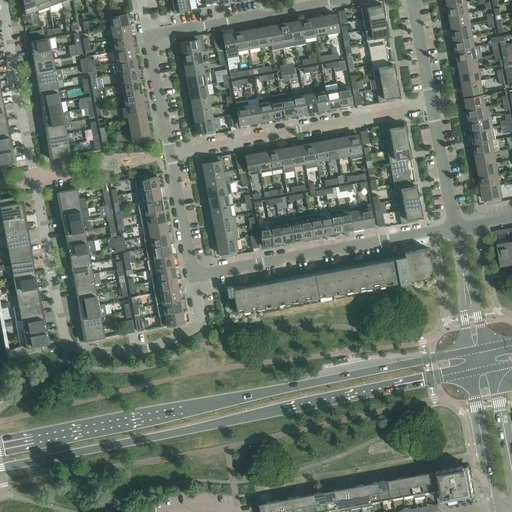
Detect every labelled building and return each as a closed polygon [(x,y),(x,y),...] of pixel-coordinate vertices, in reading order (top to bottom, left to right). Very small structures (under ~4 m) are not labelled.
[(22,0),(24,6),(21,7),(22,16),(37,11),(35,0),(22,0)] [(35,0),(37,11),(49,6),(48,0),(35,0)] [(171,0),(174,13),(191,10),(188,0),(171,0)] [(378,6),(377,2),(360,5),(360,6),(361,6),(363,19),(384,15),(382,5),(378,6)] [(449,10),(448,10),(449,15),(450,15),(450,17),(468,13),(466,3),(448,6),(449,10)] [(346,22),(344,11),(338,12),(340,23),(346,22)] [(451,21),(450,21),(451,27),(452,26),(452,28),(470,25),(468,13),(450,17),(451,21)] [(127,14),(109,17),(111,29),(129,25),(127,14)] [(339,32),(335,14),(324,16),(327,34),(339,32)] [(384,15),(363,19),(365,30),(386,26),(384,15)] [(312,18),(316,36),(327,34),(324,16),(312,18)] [(301,20),(305,38),(316,36),(312,18),(301,20)] [(290,22),(294,46),(306,44),(305,38),(301,20),(290,22)] [(279,24),(283,48),(294,46),(290,22),(279,24)] [(268,26),(271,44),(272,50),(283,48),(279,24),(268,26)] [(129,25),(111,29),(113,40),(131,37),(129,25)] [(453,32),(454,38),(454,39),(472,36),(470,25),(452,28),(453,32)] [(256,29),(260,46),(271,44),(268,26),(256,29)] [(383,37),(388,36),(386,26),(365,30),(368,43),(384,40),(383,37)] [(245,31),(249,48),(260,46),(256,29),(245,31)] [(42,36),(41,30),(29,32),(31,38),(42,36)] [(234,33),(237,50),(249,48),(245,31),(234,33)] [(234,33),(222,35),(227,59),(238,56),(237,50),(234,33)] [(188,41),(180,43),(182,54),(200,51),(205,50),(202,35),(196,36),(188,37),(188,41)] [(219,35),(213,37),(215,48),(221,47),(219,35)] [(455,43),(455,44),(456,49),(456,50),(474,47),(472,36),(454,39),(455,43)] [(131,37),(113,40),(115,51),(133,48),(131,37)] [(32,52),(32,53),(51,49),(49,38),(30,42),(32,52)] [(384,40),(368,43),(372,65),(388,62),(384,40)] [(457,55),(458,60),(459,62),(476,58),(481,57),(479,46),(474,47),(456,50),(457,55)] [(133,48),(115,51),(117,62),(135,59),(133,48)] [(34,63),(53,60),(51,49),(32,53),(34,63)] [(184,66),(202,62),(200,51),(182,54),(184,66)] [(459,66),(460,71),(461,73),(478,69),(476,58),(459,62),(459,66)] [(135,59),(117,62),(120,74),(137,70),(135,59)] [(36,73),(35,74),(36,74),(55,70),(53,60),(34,63),(36,73)] [(186,77),(204,74),(202,62),(184,66),(186,77)] [(394,65),(389,66),(388,62),(372,65),(374,79),(395,75),(394,65)] [(61,69),(55,70),(36,74),(38,84),(37,84),(57,81),(63,80),(61,69)] [(461,77),(462,83),(462,82),(463,84),(480,81),(478,69),(461,73),(461,77)] [(137,70),(120,74),(122,85),(139,82),(137,70)] [(188,88),(206,85),(211,84),(209,73),(204,74),(186,77),(188,88)] [(395,75),(374,79),(376,90),(397,86),(395,75)] [(40,95),(39,95),(59,91),(57,81),(37,84),(37,85),(38,85),(40,95)] [(464,88),(463,88),(464,94),(465,94),(465,96),(483,92),(480,81),(463,84),(464,88)] [(139,82),(122,85),(124,96),(141,93),(139,82)] [(340,106),(337,89),(336,84),(325,86),(326,91),(329,109),(340,106)] [(190,99),(208,96),(206,85),(188,88),(190,99)] [(378,103),(378,104),(395,100),(394,97),(399,96),(397,86),(376,90),(379,103),(378,103)] [(352,104),(349,87),(337,89),(340,106),(352,104)] [(42,105),(41,105),(41,106),(61,102),(59,91),(39,95),(40,95),(42,105)] [(329,109),(326,91),(315,93),(318,111),(329,109)] [(296,115),(292,97),(291,92),(280,94),(284,117),(296,115)] [(141,93),(124,96),(126,107),(143,104),(141,93)] [(318,111),(315,93),(304,95),(307,113),(318,111)] [(360,93),(353,94),(355,105),(362,104),(360,93)] [(284,117),(280,94),(269,96),(273,119),(284,117)] [(307,113),(304,95),(292,97),(296,115),(307,113)] [(466,106),(467,106),(468,110),(485,107),(483,95),(466,98),(466,100),(465,100),(466,106)] [(192,110),(210,107),(208,96),(190,99),(192,110)] [(273,119),(269,96),(258,98),(259,103),(262,121),(273,119)] [(235,103),(239,125),(251,123),(248,105),(247,101),(235,103)] [(44,116),(43,116),(63,113),(61,102),(41,106),(42,106),(44,116)] [(259,103),(248,105),(251,123),(262,121),(259,103)] [(143,104),(126,107),(128,118),(146,115),(143,104)] [(468,117),(469,117),(470,121),(491,117),(489,106),(485,107),(468,110),(468,111),(467,112),(468,117)] [(195,122),(212,118),(210,107),(192,110),(195,122)] [(46,127),(44,127),(65,123),(63,113),(43,116),(43,117),(44,116),(46,127)] [(236,126),(234,114),(228,115),(230,127),(236,126)] [(146,115),(128,118),(130,130),(148,126),(146,115)] [(470,128),(471,128),(472,132),(493,128),(491,117),(470,121),(470,123),(469,123),(470,128)] [(206,136),(215,134),(214,130),(212,118),(195,122),(197,133),(205,132),(206,136)] [(10,133),(8,134),(6,120),(7,120),(7,119),(0,120),(0,135),(10,134),(10,133)] [(48,137),(46,137),(46,138),(67,134),(65,123),(44,127),(46,127),(48,137)] [(399,123),(383,126),(383,127),(385,140),(407,136),(405,126),(400,127),(399,123)] [(132,141),(133,141),(133,144),(142,142),(141,140),(150,138),(148,126),(130,130),(132,141)] [(472,139),(473,139),(474,144),(496,140),(493,128),(472,132),(472,134),(471,134),(472,139)] [(360,132),(363,144),(369,143),(367,131),(360,132)] [(13,147),(11,148),(8,134),(10,134),(0,135),(0,150),(13,148),(13,147)] [(50,148),(48,148),(69,144),(67,134),(46,138),(48,138),(50,148)] [(362,157),(358,135),(346,137),(349,155),(350,160),(362,157)] [(407,136),(385,140),(388,151),(409,147),(407,136)] [(335,139),(338,157),(349,155),(346,137),(335,139)] [(324,141),(327,159),(338,157),(335,139),(324,141)] [(474,145),(475,151),(476,155),(494,152),(492,140),(474,144),(474,145)] [(313,143),(316,161),(327,159),(324,141),(313,143)] [(301,145),(305,163),(306,169),(317,167),(316,161),(313,143),(301,145)] [(52,158),(49,159),(50,159),(71,155),(69,144),(48,148),(48,149),(50,148),(52,158)] [(290,147),(293,165),(305,163),(301,145),(290,147)] [(290,147),(279,149),(282,167),(283,173),(294,171),(293,165),(290,147)] [(406,158),(411,157),(409,147),(388,151),(390,164),(406,161),(406,158)] [(0,171),(6,171),(5,164),(16,162),(16,161),(14,162),(11,148),(13,148),(0,150),(0,171)] [(268,152),(271,169),(282,167),(279,149),(268,152)] [(257,154),(260,171),(271,169),(268,152),(257,154)] [(476,156),(477,162),(478,166),(496,163),(494,152),(476,155),(476,156)] [(244,156),(244,157),(245,156),(248,173),(260,171),(257,154),(244,156)] [(235,157),(238,169),(244,168),(242,156),(235,157)] [(218,157),(204,159),(204,160),(207,160),(207,163),(202,164),(205,175),(222,172),(220,160),(219,161),(218,157)] [(406,161),(390,164),(394,186),(411,183),(406,161)] [(479,173),(480,177),(498,174),(496,163),(478,166),(478,168),(479,173)] [(205,180),(206,185),(207,187),(224,183),(222,172),(205,175),(205,180)] [(481,184),(482,188),(500,185),(498,174),(480,177),(480,179),(481,184)] [(139,179),(135,180),(137,192),(141,191),(159,188),(157,176),(148,178),(148,175),(139,177),(140,179),(139,179)] [(207,191),(208,196),(209,198),(226,194),(231,194),(229,182),(224,183),(207,187),(207,191)] [(416,186),(411,187),(411,183),(394,186),(397,200),(418,196),(416,186)] [(489,199),(490,203),(487,204),(502,202),(501,197),(502,197),(500,185),(482,188),(484,200),(489,199)] [(56,193),(58,192),(60,203),(58,203),(79,199),(77,188),(56,192),(56,193)] [(159,188),(141,191),(144,202),(161,199),(159,188)] [(210,202),(209,202),(210,208),(211,208),(211,209),(228,206),(226,194),(209,198),(210,202)] [(418,196),(397,200),(399,211),(420,207),(418,196)] [(26,216),(24,217),(21,203),(24,203),(24,202),(15,204),(13,197),(0,199),(0,210),(2,221),(26,216)] [(58,203),(60,203),(62,213),(60,213),(60,214),(87,209),(85,198),(79,199),(58,203)] [(161,199),(144,202),(138,203),(140,215),(163,210),(161,199)] [(374,225),(370,204),(359,206),(363,227),(374,225)] [(211,210),(210,210),(211,216),(212,216),(213,220),(231,217),(228,206),(211,209),(211,210)] [(363,227),(359,206),(349,207),(353,229),(363,227)] [(353,229),(349,207),(339,209),(343,231),(353,229)] [(401,224),(418,221),(417,218),(422,217),(420,207),(399,211),(401,224)] [(60,214),(62,214),(64,224),(62,224),(83,221),(89,219),(87,209),(60,214)] [(343,231),(339,209),(329,211),(333,233),(343,231)] [(163,210),(140,215),(142,226),(165,221),(163,210)] [(329,211),(319,213),(323,235),(333,233),(329,211)] [(323,235),(319,213),(309,215),(313,237),(323,235)] [(378,227),(384,226),(382,214),(376,215),(378,227)] [(313,237),(309,215),(299,217),(303,239),(313,237)] [(28,230),(26,231),(24,217),(26,217),(26,216),(2,221),(5,235),(28,231),(28,230)] [(213,222),(214,227),(215,231),(237,227),(234,216),(231,217),(213,220),(213,222)] [(289,219),(290,223),(293,240),(303,239),(299,217),(289,219)] [(283,242),(280,225),(279,220),(269,222),(270,227),(273,244),(283,242)] [(62,225),(64,224),(66,234),(65,235),(85,231),(83,221),(62,224),(62,225)] [(165,221),(142,226),(144,237),(167,233),(165,221)] [(290,223),(280,225),(283,242),(293,240),(290,223)] [(235,239),(239,239),(237,227),(215,231),(215,233),(216,238),(217,243),(235,239)] [(259,229),(262,245),(262,246),(273,244),(270,227),(259,229)] [(30,245),(29,245),(27,231),(28,231),(5,235),(8,249),(30,245)] [(65,235),(66,235),(68,245),(67,245),(87,242),(85,231),(65,235)] [(167,233),(144,237),(146,248),(170,244),(167,233)] [(257,235),(250,236),(252,248),(259,247),(257,235)] [(237,251),(235,239),(217,243),(219,254),(224,253),(225,257),(222,257),(222,258),(237,255),(236,251),(237,251)] [(67,246),(68,246),(70,256),(69,256),(89,252),(95,251),(93,241),(87,242),(67,245),(67,246)] [(498,245),(501,264),(511,261),(511,257),(509,242),(498,245)] [(170,244),(146,248),(148,259),(172,255),(170,244)] [(33,259),(32,259),(29,245),(30,245),(8,249),(10,263),(33,259)] [(433,276),(428,248),(404,253),(405,257),(233,289),(232,287),(227,288),(228,297),(234,296),(237,313),(400,283),(400,284),(410,282),(410,281),(433,276)] [(69,256),(70,256),(72,266),(71,266),(71,267),(91,263),(89,252),(69,256)] [(172,255),(148,259),(150,271),(174,266),(172,255)] [(35,273),(34,273),(32,260),(33,259),(10,263),(13,277),(35,273)] [(71,267),(72,267),(74,277),(73,277),(93,274),(91,263),(71,267)] [(174,266),(150,271),(152,282),(176,277),(174,266)] [(38,287),(37,287),(34,274),(35,274),(35,273),(13,277),(16,291),(38,287)] [(73,278),(74,277),(76,287),(75,288),(95,284),(93,274),(73,277),(73,278)] [(176,277),(152,282),(154,293),(178,289),(176,277)] [(75,288),(76,288),(78,298),(76,298),(76,299),(97,295),(95,284),(75,288)] [(41,301),(40,301),(37,288),(38,288),(38,287),(16,291),(18,306),(41,302),(41,301)] [(178,289),(154,293),(156,304),(180,300),(178,289)] [(77,299),(78,299),(80,309),(78,309),(99,305),(97,295),(76,299),(77,299)] [(180,300),(156,304),(158,315),(182,311),(180,300)] [(44,315),(42,316),(40,302),(41,302),(18,306),(21,320),(44,316),(44,315)] [(78,310),(80,309),(82,319),(80,320),(101,316),(106,315),(104,304),(99,305),(78,309),(78,310)] [(161,327),(184,323),(182,311),(158,315),(161,327)] [(47,329),(45,330),(42,316),(44,316),(21,320),(24,334),(47,330),(47,329)] [(80,320),(82,320),(84,330),(82,330),(82,331),(103,327),(101,316),(80,320)] [(135,320),(137,331),(143,330),(141,319),(135,320)] [(127,327),(124,328),(125,334),(128,333),(134,332),(132,320),(126,322),(127,327)] [(82,331),(84,330),(86,341),(83,341),(105,337),(103,327),(82,331)] [(8,359),(42,352),(41,346),(50,344),(47,344),(45,330),(47,330),(24,334),(26,344),(20,345),(9,350),(6,350),(8,359)] [(466,495),(466,496),(474,495),(468,465),(451,468),(452,471),(444,473),(444,470),(436,471),(441,501),(449,499),(449,498),(457,497),(458,501),(457,497),(466,495)] [(427,474),(427,473),(421,474),(425,492),(436,490),(432,473),(427,474)] [(415,475),(415,476),(411,477),(414,494),(425,492),(421,474),(415,475)] [(406,478),(406,477),(400,478),(403,496),(414,494),(411,477),(406,478)] [(394,479),(394,480),(390,481),(393,498),(403,496),(400,478),(394,479)] [(385,482),(385,481),(379,482),(382,500),(393,498),(390,481),(385,482)] [(373,483),(373,484),(368,485),(372,502),(382,500),(379,482),(373,483)] [(364,486),(364,485),(358,486),(361,507),(372,505),(372,502),(368,485),(364,486)] [(351,487),(352,488),(347,489),(351,509),(361,507),(358,486),(351,487)] [(343,490),(342,489),(336,490),(340,511),(351,509),(347,489),(343,490)] [(330,491),(330,492),(326,493),(329,511),(335,511),(340,511),(336,490),(330,491)] [(321,494),(321,493),(315,494),(318,511),(329,511),(326,493),(321,494)] [(309,495),(309,496),(305,497),(307,511),(318,511),(315,494),(309,495)] [(300,498),(300,496),(294,498),(296,511),(307,511),(305,497),(300,498)] [(288,500),(283,501),(285,511),(296,511),(294,498),(288,499),(288,500)] [(279,500),(273,502),(274,511),(285,511),(283,501),(279,502),(279,500)] [(267,504),(262,505),(263,511),(274,511),(273,502),(267,503),(267,504)]
